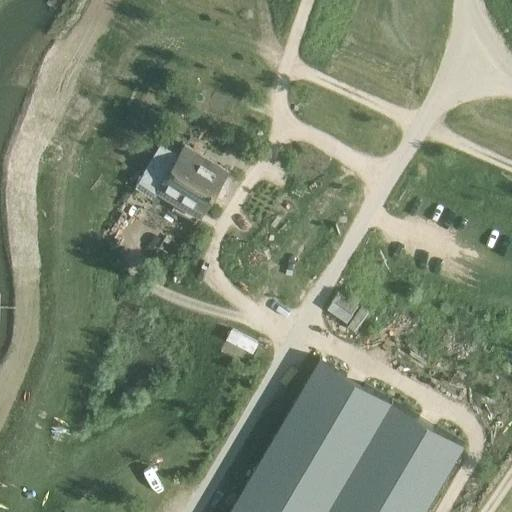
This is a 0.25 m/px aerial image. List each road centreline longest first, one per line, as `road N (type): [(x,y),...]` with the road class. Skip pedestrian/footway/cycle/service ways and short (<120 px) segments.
road 1 (track): [(151,221),(134,253),(138,283),(228,317),(250,311),(212,269),(216,239),(290,126),(388,176),(477,62)]
road 2 (track): [(250,311),(295,337),(388,176)]
road 3 (track): [(295,337),(191,511)]
road 4 (track): [(308,0),(280,88),(290,126)]
